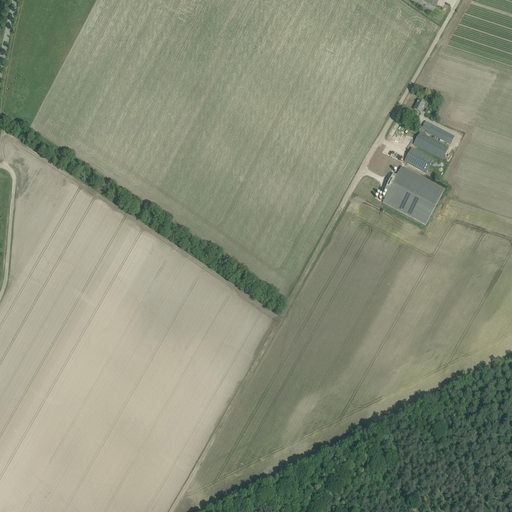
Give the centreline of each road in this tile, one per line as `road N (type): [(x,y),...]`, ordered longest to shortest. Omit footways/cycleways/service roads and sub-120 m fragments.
road 1 (track): [(170,511),(378,143)]
road 2 (unclassified): [(378,143),(457,0)]
road 3 (unclassified): [(0,296),(14,175),(0,165)]
